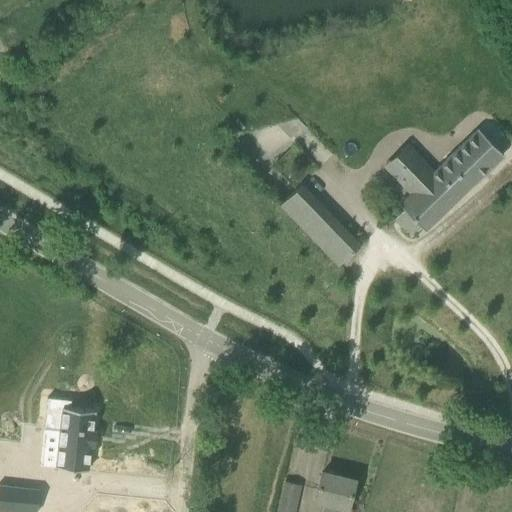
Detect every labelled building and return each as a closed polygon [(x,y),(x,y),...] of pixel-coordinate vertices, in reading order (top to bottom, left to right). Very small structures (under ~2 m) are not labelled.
[(424,231),(502,155),(477,129),(429,175),(411,156),(403,164),(402,163),(398,167),(399,168),(393,174),(411,193),(399,204),(403,209),(393,218),(410,236),(420,226),(424,231)] [(339,265),(359,245),(299,184),(279,203),(339,265)] [(0,388),(0,444),(23,448),(31,392),(0,388)] [(43,427),(43,428),(59,430),(55,467),(87,470),(93,410),(69,408),(70,400),(46,397),(43,427)] [(346,511),(354,480),(321,472),(314,501),(323,504),(320,511),(346,511)] [(1,481),(0,491),(0,506),(18,508),(21,483),(1,481)] [(291,511),(298,485),(285,482),(277,511),(291,511)]
